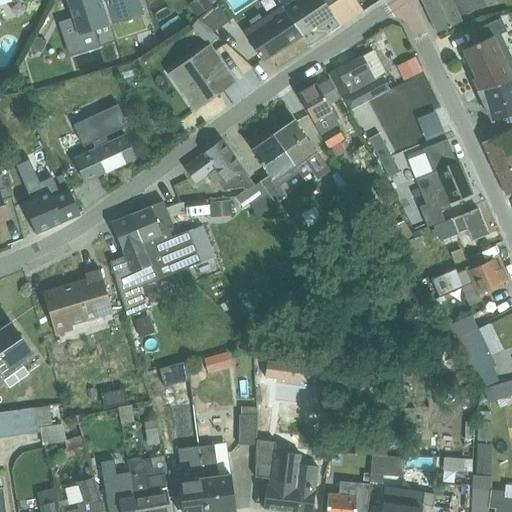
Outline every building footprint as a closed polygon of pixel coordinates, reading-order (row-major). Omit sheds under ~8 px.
[(99,47),(115,41),(101,0),(66,0),(77,33),(64,37),(68,52),(93,45),(89,30),(94,29),(99,47)] [(148,30),(137,0),(101,0),(115,41),(148,30)] [(196,17),(211,6),(210,6),(214,3),(211,0),(210,0),(205,0),(206,0),(205,0),(194,0),(187,5),(196,17)] [(283,10),(281,7),(279,8),(274,0),(271,0),(248,16),(254,25),(243,32),(263,62),(302,36),(283,10)] [(297,0),(283,10),(302,36),(332,16),(327,7),(337,0),(297,0)] [(484,5),(481,0),(420,0),(436,34),(461,22),(459,17),(484,5)] [(216,6),(201,22),(211,31),(226,15),(216,6)] [(188,26),(203,41),(211,31),(201,22),(197,19),(188,26)] [(477,92),(511,82),(511,61),(500,34),(506,32),(501,19),(472,32),(477,44),(461,51),(463,55),(461,58),(464,64),(468,65),(474,78),(471,79),(477,92)] [(207,46),(168,73),(194,110),(233,82),(207,46)] [(349,111),(389,90),(382,77),(385,75),(372,51),(328,75),(330,79),(341,98),(349,111)] [(416,62),(398,71),(403,82),(421,72),(416,62)] [(134,63),(117,68),(121,80),(138,75),(134,63)] [(328,105),(341,98),(330,79),(316,87),(315,85),(298,95),(328,147),(343,139),(335,127),(338,125),(328,105)] [(511,82),(477,92),(491,121),(511,115),(511,82)] [(94,148),(72,159),(84,183),(135,159),(124,135),(107,143),(105,137),(126,126),(117,105),(73,125),(83,147),(92,143),(94,148)] [(434,110),(421,116),(430,138),(444,132),(434,110)] [(298,174),(302,179),(311,172),(317,180),(329,172),(315,151),(314,152),(294,122),(273,137),(298,174)] [(505,196),(508,194),(511,192),(511,136),(509,131),(483,142),(481,143),(505,196)] [(279,186),(298,174),(273,137),(251,151),(268,176),(259,183),(267,195),(275,204),(285,196),(279,186)] [(423,150),(432,173),(456,164),(446,140),(423,150)] [(221,141),(184,168),(196,185),(207,176),(214,185),(218,182),(224,190),(242,188),(244,190),(246,192),(254,186),(221,141)] [(432,173),(415,180),(425,206),(418,209),(428,228),(444,221),(438,207),(472,194),(459,162),(456,164),(432,173)] [(0,222),(8,220),(4,206),(13,203),(9,183),(11,182),(8,174),(9,174),(7,164),(0,165),(0,222)] [(50,193),(58,189),(53,179),(39,186),(32,169),(19,175),(21,179),(15,181),(12,182),(11,183),(14,191),(16,194),(25,190),(30,201),(23,204),(36,234),(62,223),(50,193)] [(267,195),(259,183),(254,186),(246,192),(244,190),(235,197),(242,208),(267,195)] [(375,190),(384,207),(396,200),(387,183),(375,190)] [(58,189),(50,193),(62,223),(79,215),(70,194),(63,198),(58,189)] [(130,215),(156,280),(214,256),(202,226),(171,238),(168,229),(173,227),(163,202),(130,215)] [(186,205),(187,216),(209,214),(208,203),(186,205)] [(230,203),(209,203),(211,218),(231,217),(230,203)] [(435,227),(435,228),(430,231),(434,238),(438,237),(441,242),(457,235),(461,246),(488,235),(477,209),(435,227)] [(128,317),(147,309),(138,288),(156,280),(130,215),(110,223),(124,257),(113,262),(128,317)] [(390,250),(413,238),(403,222),(380,233),(390,250)] [(467,260),(462,248),(450,253),(455,265),(467,260)] [(454,270),(431,280),(439,298),(463,288),(468,300),(476,295),(476,296),(504,284),(503,282),(506,280),(501,270),(498,271),(493,260),(481,265),(481,263),(456,274),(454,270)] [(86,280),(42,293),(55,335),(73,330),(71,325),(112,313),(100,270),(85,275),(86,280)] [(154,333),(149,316),(134,321),(139,338),(154,333)] [(471,316),(447,327),(453,338),(457,336),(476,327),(471,316)] [(0,375),(8,387),(27,373),(22,367),(34,359),(31,354),(32,354),(10,323),(8,325),(6,322),(0,326),(0,375)] [(477,330),(476,327),(457,336),(476,375),(477,374),(484,388),(497,382),(491,368),(495,366),(490,356),(502,350),(489,324),(477,330)] [(190,382),(187,363),(159,370),(163,388),(190,382)] [(511,380),(482,390),(486,402),(511,394),(511,380)] [(128,404),(125,390),(102,395),(105,409),(128,404)] [(69,397),(68,413),(86,413),(86,397),(69,397)] [(131,406),(118,408),(121,425),(134,422),(131,406)] [(85,450),(82,436),(65,442),(61,425),(51,427),(49,407),(35,409),(38,433),(41,433),(43,446),(62,443),(67,457),(85,450)] [(238,445),(256,446),(256,441),(255,408),(241,407),(240,416),(239,416),(238,445)] [(0,438),(38,433),(35,409),(0,413),(0,438)] [(490,413),(481,412),(480,441),(490,442),(490,413)] [(102,447),(93,413),(75,416),(82,436),(85,450),(86,451),(102,447)] [(234,420),(224,419),(223,436),(233,437),(234,420)] [(389,430),(389,420),(373,421),(373,431),(389,430)] [(155,421),(143,423),(147,446),(159,444),(155,421)] [(420,438),(404,437),(403,454),(418,456),(420,438)] [(315,492),(318,467),(299,466),(301,456),(274,453),(275,443),(256,441),(256,446),(255,478),(256,478),(269,480),(269,484),(266,484),(263,510),(280,511),(311,511),(314,492),(315,492)] [(388,443),(372,441),(371,452),(387,454),(388,443)] [(207,511),(229,511),(235,511),(225,444),(199,447),(207,511)] [(491,445),(478,444),(477,478),(490,479),(491,445)] [(181,511),(207,511),(199,447),(178,450),(181,470),(169,471),(168,471),(168,474),(172,499),(174,499),(180,498),(181,511)] [(370,469),(371,456),(347,454),(346,467),(370,469)] [(404,458),(371,456),(370,469),(369,483),(382,484),(383,476),(402,477),(404,458)] [(168,474),(168,471),(163,457),(140,460),(140,458),(125,460),(134,511),(170,511),(164,475),(168,474)] [(465,469),(465,460),(439,459),(438,468),(465,469)] [(134,511),(125,460),(101,463),(109,511),(134,511)] [(104,511),(93,478),(76,484),(82,503),(69,506),(68,501),(63,502),(58,503),(60,511),(104,511)] [(366,511),(368,485),(339,482),(339,489),(329,487),(326,511),(366,511)] [(489,491),(490,485),(473,484),(470,511),(487,511),(488,509),(489,491)] [(493,511),(511,511),(511,486),(505,486),(504,492),(489,491),(488,509),(494,509),(493,511)] [(385,488),(381,511),(419,511),(421,505),(433,507),(435,495),(385,488)] [(60,511),(58,503),(56,489),(52,490),(36,494),(40,511),(60,511)]
